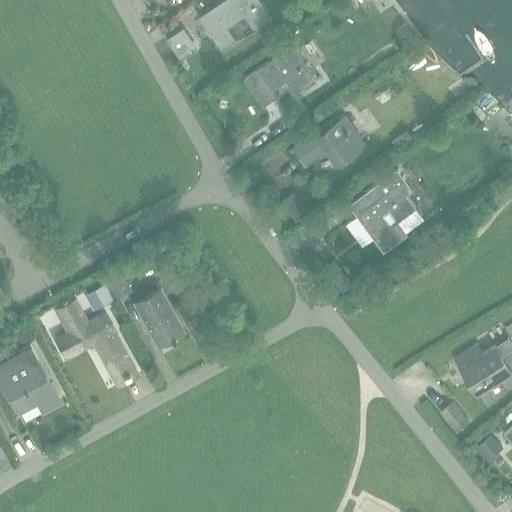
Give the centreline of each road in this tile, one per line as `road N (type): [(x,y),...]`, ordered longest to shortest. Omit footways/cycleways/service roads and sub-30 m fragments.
road 1 (residential): [(0,485),(321,307)]
road 2 (residential): [(487,511),(321,307)]
road 3 (unclassified): [(33,279),(224,182)]
road 4 (residential): [(224,182),(119,0)]
road 5 (residential): [(321,307),(224,182)]
